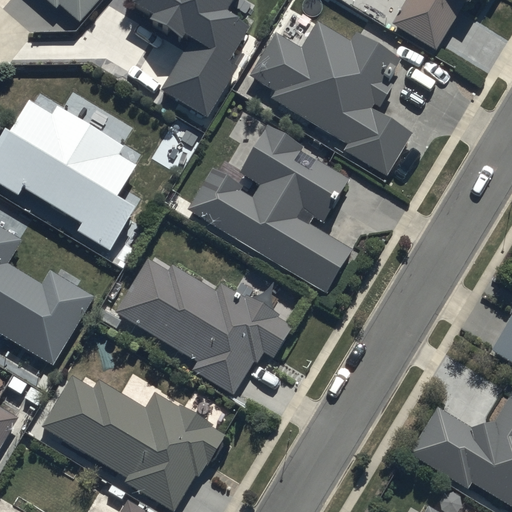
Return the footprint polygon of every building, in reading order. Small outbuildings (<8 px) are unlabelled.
[(46,0),(58,10),(62,5),(81,22),(100,0),(46,0)] [(130,0),(156,13),(153,19),(192,41),(165,91),(211,116),(239,66),(231,62),(252,21),(229,9),(234,0),(130,0)] [(407,0),(393,23),(438,51),(469,0),(407,0)] [(304,48),(275,32),(251,74),(277,89),(270,100),(348,145),(345,151),(389,176),(415,132),(373,109),(376,104),(381,107),(394,84),(389,82),(402,59),(356,33),(352,41),(319,22),(304,48)] [(7,126),(0,138),(0,184),(19,196),(24,188),(83,224),(78,231),(112,252),(139,207),(120,195),(138,165),(121,154),(127,146),(59,105),(53,114),(31,100),(13,130),(7,126)] [(324,223),(351,180),(301,151),(304,145),(270,124),(241,172),(262,186),(255,198),(241,190),(244,184),(217,168),(191,210),(327,293),(354,250),(311,223),(314,217),(324,223)] [(0,331),(54,365),(97,295),(53,268),(43,284),(9,263),(24,239),(0,223),(0,331)] [(147,257),(115,310),(200,362),(194,371),(235,396),(256,361),(258,362),(265,352),(276,359),(296,325),(248,296),(244,303),(234,297),(237,291),(223,282),(218,290),(174,263),(169,271),(147,257)] [(511,316),(492,350),(511,362),(511,316)] [(74,376),(43,425),(128,478),(126,481),(175,511),(197,476),(201,478),(226,435),(213,428),(214,424),(181,405),(180,408),(156,392),(146,408),(101,380),(95,389),(74,376)] [(439,406),(405,452),(467,491),(471,483),(511,508),(511,394),(495,422),(471,427),(439,406)] [(0,453),(21,417),(0,405),(0,453)] [(1,511),(0,511),(147,511),(128,500),(120,511),(1,511)]
